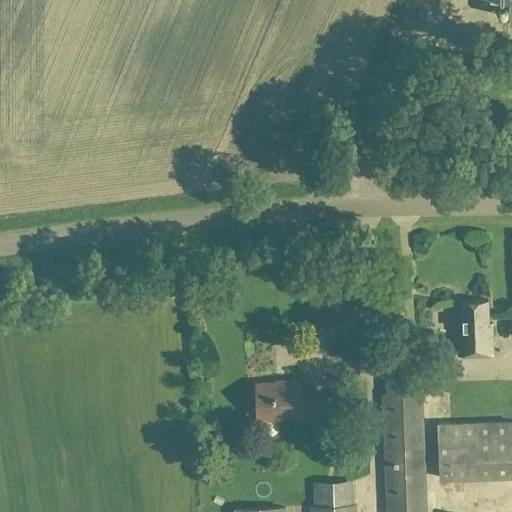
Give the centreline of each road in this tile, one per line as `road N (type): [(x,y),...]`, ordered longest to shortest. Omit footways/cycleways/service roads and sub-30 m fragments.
road 1 (tertiary): [(0,249),(343,210)]
road 2 (unclassified): [(343,210),(350,163),(418,0)]
road 3 (tertiary): [(343,210),(511,207)]
